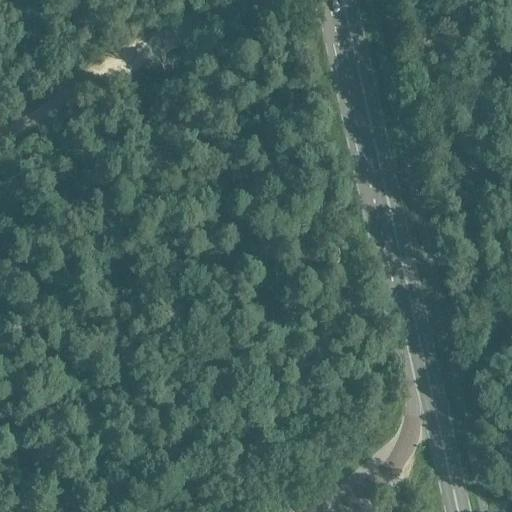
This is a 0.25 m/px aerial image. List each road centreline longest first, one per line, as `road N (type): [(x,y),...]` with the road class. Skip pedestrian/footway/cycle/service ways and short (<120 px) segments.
road 1 (primary): [(456,511),(340,0)]
road 2 (track): [(272,0),(178,32),(0,137)]
